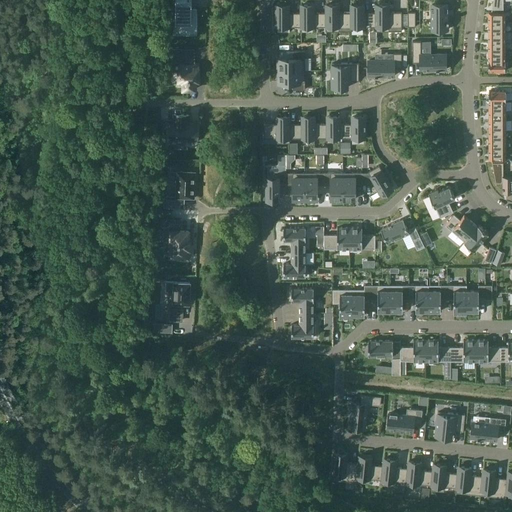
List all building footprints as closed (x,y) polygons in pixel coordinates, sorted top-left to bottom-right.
[(191,0),(175,0),(176,23),(182,23),(182,34),(197,34),(197,14),(192,14),(191,0)] [(493,0),(492,9),(503,9),(503,0),(493,0)] [(432,13),(432,30),(448,30),(448,23),(449,23),(449,20),(448,20),(448,4),(432,4),(432,13)] [(276,5),(276,27),(301,27),(301,12),(289,12),(289,5),(276,5)] [(301,12),(301,27),(326,27),(326,12),(314,12),(314,5),(301,5),(301,12)] [(326,27),(326,31),(329,31),(339,31),(339,26),(351,26),(351,12),(339,12),(339,5),(326,5),(326,12),(326,27)] [(351,12),(351,26),(376,26),(376,12),(364,12),(364,5),(351,5),(351,12)] [(376,26),(376,31),(379,31),(389,31),(389,26),(400,26),(400,31),(402,31),(402,12),(389,12),(389,5),(376,5),(376,12),(376,26)] [(489,12),(488,22),(505,22),(505,12),(489,12)] [(488,22),(488,32),(505,32),(505,22),(488,22)] [(488,32),(488,41),(505,41),(505,32),(488,32)] [(413,41),(413,62),(421,62),(421,70),(436,70),(436,71),(439,71),(439,70),(446,70),(446,54),(421,54),(421,41),(413,41)] [(488,41),(488,51),(505,51),(505,41),(488,41)] [(180,63),(179,63),(179,73),(179,80),(183,80),(183,89),(195,89),(195,81),(199,81),(199,79),(199,70),(199,63),(194,63),(194,49),(180,49),(180,63)] [(278,58),(278,70),(305,70),(305,50),(293,50),(293,58),(278,58)] [(488,51),(488,61),(505,61),(505,51),(488,51)] [(369,60),(369,76),(375,76),(375,77),(378,77),(378,76),(394,76),(394,68),(402,68),(402,53),(393,53),(393,60),(369,60)] [(488,61),(488,71),(505,71),(505,61),(488,61)] [(332,63),(332,88),(348,87),(348,80),(359,80),(359,63),(332,63)] [(278,70),(278,82),(293,82),(293,90),(305,89),(305,70),(278,70)] [(489,91),(489,101),(506,101),(506,91),(489,91)] [(489,101),(489,111),(506,111),(506,101),(489,101)] [(489,111),(489,120),(506,120),(506,111),(489,111)] [(188,140),(197,140),(198,123),(189,123),(189,115),(174,114),(174,122),(171,122),(170,139),(178,140),(178,145),(188,145),(188,140)] [(264,124),(264,138),(277,138),(277,143),(290,143),(290,138),(290,124),(290,116),(277,117),(277,124),(264,124)] [(290,124),(290,138),(315,138),(315,124),(315,116),(302,116),(302,124),(290,124)] [(315,124),(315,138),(340,138),(340,123),(340,116),(327,116),(327,124),(315,124)] [(340,123),(340,138),(365,138),(365,116),(352,116),(352,123),(340,123)] [(489,120),(489,130),(506,130),(506,120),(489,120)] [(489,130),(489,139),(506,139),(506,130),(489,130)] [(489,139),(489,149),(506,149),(506,139),(489,139)] [(341,142),(341,153),(350,153),(350,142),(341,142)] [(489,149),(489,159),(506,159),(506,149),(489,149)] [(503,162),(492,162),(496,182),(503,182),(503,192),(511,191),(511,175),(503,175),(503,162)] [(362,172),(362,184),(370,184),(375,181),(382,194),(393,188),(389,182),(391,181),(387,173),(385,175),(379,165),(367,172),(362,172)] [(177,172),(177,184),(176,197),(165,196),(165,207),(184,208),(184,198),(194,198),(195,172),(177,171),(177,172)] [(267,172),(267,199),(279,199),(279,184),(286,184),(286,172),(267,172)] [(286,172),(286,184),(293,184),(293,199),(305,199),(305,172),(286,172)] [(305,172),(305,199),(317,199),(317,184),(324,184),(324,172),(305,172)] [(324,172),(324,184),(331,184),(331,199),(343,199),(343,172),(324,172)] [(343,172),(343,199),(355,199),(355,184),(362,184),(362,172),(343,172)] [(438,188),(429,193),(435,206),(440,217),(453,211),(448,200),(455,197),(450,185),(439,190),(438,188)] [(455,214),(445,225),(452,231),(455,227),(461,232),(458,236),(464,241),(477,226),(464,215),(460,219),(455,214)] [(188,248),(189,249),(190,239),(188,239),(189,231),(178,231),(178,226),(180,226),(181,219),(164,218),(164,226),(172,226),(172,230),(171,230),(170,255),(177,256),(177,259),(185,259),(186,256),(188,256),(188,248)] [(403,218),(381,228),(387,242),(409,232),(417,250),(425,246),(415,225),(408,228),(404,218),(403,218)] [(477,226),(464,241),(474,249),(488,232),(479,224),(477,226)] [(291,240),(291,252),(306,252),(306,227),(284,227),(284,240),(291,240)] [(337,249),(350,249),(350,227),(337,227),(337,234),(324,234),(324,248),(337,248),(337,249)] [(350,227),(350,249),(362,249),(362,248),(375,248),(375,234),(362,234),(362,227),(350,227)] [(490,246),(485,260),(491,262),(496,249),(490,246)] [(306,276),(306,252),(291,252),(291,263),(284,264),(284,276),(306,276)] [(183,303),(189,303),(190,296),(190,282),(175,281),(173,306),(169,305),(168,320),(178,320),(182,320),(182,315),(183,303)] [(365,289),(352,289),(352,318),(353,318),(353,315),(365,315),(365,299),(371,299),(371,285),(365,285),(365,289)] [(378,311),(390,311),(390,285),(371,285),(371,299),(378,299),(378,311)] [(409,285),(390,285),(390,311),(402,311),(402,300),(409,300),(409,285)] [(409,285),(409,300),(416,300),(416,311),(428,311),(428,285),(409,285)] [(441,299),(447,299),(447,285),(428,285),(428,311),(441,311),(441,299)] [(466,285),(447,285),(447,299),(454,299),(454,313),(466,313),(466,285)] [(466,285),(466,313),(467,313),(467,311),(479,311),(479,299),(485,299),(485,285),(479,285),(479,289),(467,290),(467,285),(466,285)] [(299,312),(314,312),(314,288),(292,288),(292,301),(299,301),(299,312)] [(352,318),(352,289),(333,289),(333,303),(340,303),(340,318),(352,318)] [(314,337),(314,312),(299,312),(299,324),(292,324),(292,337),(314,337)] [(165,333),(166,323),(155,323),(155,332),(165,333)] [(368,340),(368,356),(393,356),(393,340),(368,340)] [(400,347),(400,358),(401,358),(401,361),(413,361),(426,361),(426,340),(413,340),(413,347),(400,347)] [(451,361),(451,347),(438,347),(438,340),(426,340),(426,361),(438,361),(451,361)] [(476,361),(476,340),(463,340),(463,347),(451,347),(451,361),(463,361),(476,361)] [(476,340),(476,361),(488,361),(501,361),(501,347),(488,347),(488,340),(476,340)] [(508,347),(501,347),(501,361),(509,361),(509,357),(511,356),(511,340),(508,341),(508,347)] [(401,358),(400,358),(392,358),(392,375),(401,375),(401,361),(401,358)] [(352,401),(349,426),(365,428),(368,404),(380,405),(381,396),(361,394),(360,402),(352,401)] [(511,414),(511,406),(504,405),(503,413),(511,414)] [(413,423),(421,424),(423,409),(407,408),(406,414),(389,413),(387,428),(390,429),(412,431),(413,423)] [(452,430),(463,431),(465,414),(438,411),(435,436),(451,437),(452,430)] [(497,432),(505,433),(506,418),(490,416),(490,423),(473,421),(471,437),(477,438),(477,439),(480,439),(480,438),(496,440),(497,432)] [(331,479),(357,482),(359,456),(358,463),(346,462),(347,455),(334,453),(331,479)] [(381,485),(384,458),(383,465),(371,464),(372,457),(359,456),(357,482),(369,483),(370,479),(382,480),(381,485)] [(384,458),(381,485),(394,486),(394,481),(407,482),(409,461),(408,468),(396,467),(397,460),(384,458)] [(431,490),(434,464),(433,464),(433,471),(421,469),(421,462),(409,461),(407,482),(431,485),(431,490)] [(456,492),(459,466),(458,466),(458,473),(446,472),(446,465),(434,464),(431,490),(443,491),(444,486),(456,487),(456,492)] [(481,495),(484,469),(483,469),(482,476),(470,475),(471,467),(459,466),(456,492),(481,495)] [(506,497),(509,471),(508,471),(507,478),(495,477),(496,470),(484,469),(481,495),(506,497)]
